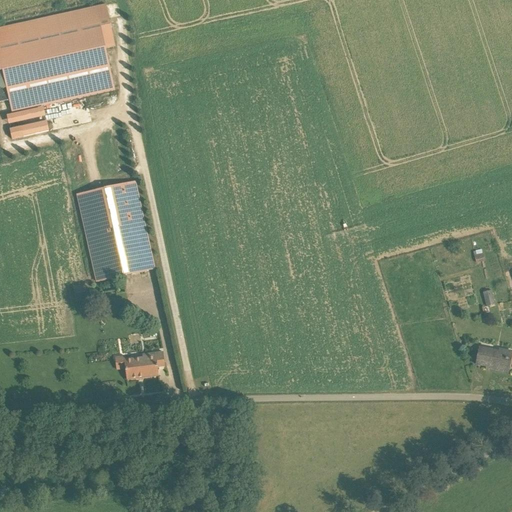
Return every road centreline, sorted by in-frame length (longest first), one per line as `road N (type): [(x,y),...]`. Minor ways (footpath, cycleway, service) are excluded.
road 1 (unclassified): [(0,407),(511,399)]
road 2 (unclassified): [(367,511),(511,430)]
